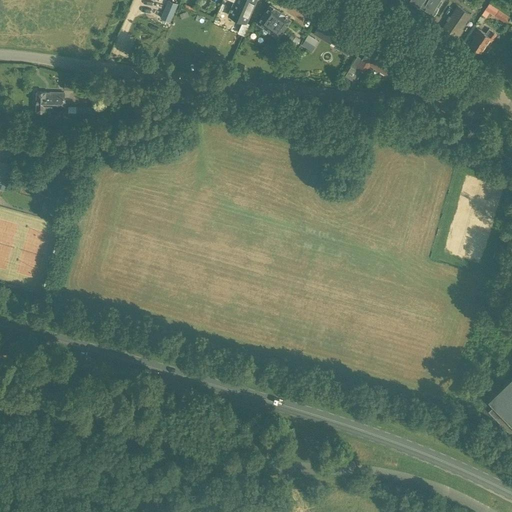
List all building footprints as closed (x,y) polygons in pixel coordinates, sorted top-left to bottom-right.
[(167,0),(160,17),(170,21),(178,3),(171,0),(167,0)] [(246,23),(256,0),(234,0),(228,14),(246,23)] [(427,0),(423,8),(434,15),(439,7),(438,7),(442,0),(427,0)] [(490,18),(492,15),(488,13),(493,7),(489,4),(477,21),(480,24),(485,16),(486,17),(487,16),(490,18)] [(277,10),(270,5),(257,22),(278,37),(290,19),(283,14),(284,14),(277,9),(277,10)] [(470,14),(458,6),(444,27),(456,35),(470,14)] [(505,22),(509,16),(499,9),(495,16),(505,22)] [(349,38),(352,33),(330,20),(330,21),(323,17),(314,33),(330,43),(331,41),(341,47),(340,49),(347,53),(354,41),(349,38)] [(486,34),(478,29),(474,34),(476,35),(470,45),(481,52),(489,40),(492,41),(497,34),(492,31),(491,31),(489,30),(486,34)] [(300,39),(292,33),(284,44),(292,50),(300,39)] [(303,44),(313,49),(319,38),(308,33),(303,44)] [(394,61),(376,49),(378,46),(372,42),(362,59),(357,56),(346,75),(353,79),(358,71),(356,70),(358,67),(365,72),(370,64),(379,70),(378,70),(385,75),(394,61)] [(226,59),(208,51),(205,58),(223,66),(226,59)] [(75,90),(75,81),(65,81),(65,90),(75,90)] [(63,111),(64,92),(49,92),(45,92),(45,91),(36,91),(36,112),(44,112),(44,111),(49,111),(63,111)] [(100,118),(101,107),(69,107),(69,118),(100,118)] [(0,187),(3,189),(5,184),(6,179),(10,165),(0,161),(0,187)] [(48,209),(46,215),(57,218),(58,212),(48,209)] [(511,376),(489,398),(495,405),(489,411),(511,435),(511,376)]
